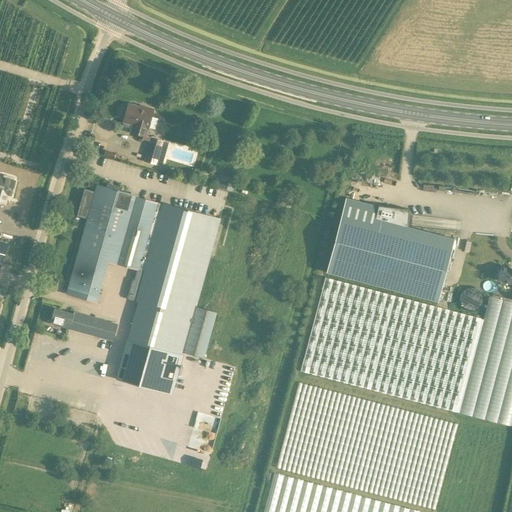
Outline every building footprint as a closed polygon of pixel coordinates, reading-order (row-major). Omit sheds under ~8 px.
[(151,117),(153,110),(145,107),(144,109),(127,104),(123,120),(134,123),(131,132),(145,136),(147,129),(148,129),(148,128),(155,130),(158,119),(151,117)] [(150,137),(143,161),(162,166),(169,143),(163,141),(150,137)] [(0,203),(5,205),(8,196),(14,198),(20,182),(0,175),(0,203)] [(230,178),(221,175),(218,185),(228,187),(230,178)] [(138,301),(127,340),(182,355),(219,220),(163,204),(163,205),(136,197),(136,196),(96,185),(66,294),(96,302),(107,261),(138,270),(130,299),(138,301)] [(324,271),(437,300),(453,236),(405,223),(408,207),(377,203),(376,204),(345,197),(324,271)] [(0,263),(2,264),(8,243),(0,241),(0,263)] [(511,264),(510,264),(509,265),(502,263),(500,267),(497,266),(495,275),(497,275),(495,279),(511,283),(511,264)] [(469,285),(461,298),(471,305),(480,292),(469,285)] [(486,295),(480,318),(455,412),(432,498),(483,511),(487,511),(511,418),(511,301),(489,296),(486,295)] [(204,358),(217,313),(196,307),(183,352),(204,358)] [(74,313),(54,308),(50,324),(113,342),(118,324),(74,312),(74,313)] [(204,359),(200,374),(215,378),(220,364),(204,359)] [(185,398),(195,400),(197,388),(187,387),(185,398)] [(189,466),(200,469),(202,462),(190,459),(189,466)] [(71,511),(75,502),(64,498),(58,511),(71,511)]
